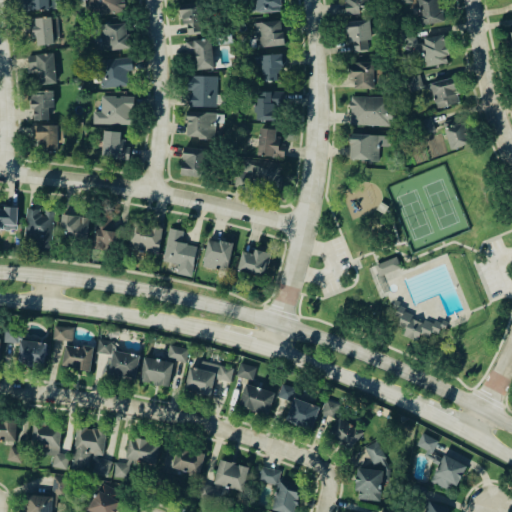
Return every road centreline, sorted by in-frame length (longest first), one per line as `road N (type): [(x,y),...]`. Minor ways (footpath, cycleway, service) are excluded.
road 1 (secondary): [(511,420),(374,352),(244,308),(0,270)]
road 2 (residential): [(477,0),(511,138),(493,400),(474,431)]
road 3 (residential): [(316,0),(317,175),(277,349)]
road 4 (residential): [(0,171),(156,189),(308,226)]
road 5 (residential): [(0,387),(105,401),(256,438)]
road 6 (secondary): [(0,298),(222,333)]
road 7 (residential): [(158,0),(166,106),(156,189)]
road 8 (residential): [(11,172),(3,0)]
road 9 (secondary): [(277,349),(423,407)]
road 10 (residential): [(323,511),(329,485),(321,463),(256,438)]
